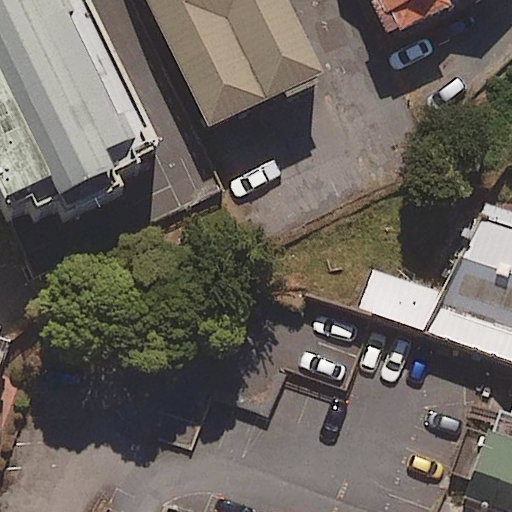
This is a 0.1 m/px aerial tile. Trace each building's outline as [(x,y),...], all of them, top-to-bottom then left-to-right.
[(0,0),(0,207),(154,132),(89,0),(0,0)] [(152,0),(216,129),(335,71),(299,0),(152,0)] [(430,0),(389,0),(398,16),(430,0)] [(511,272),(511,200),(487,192),(464,255),(511,272)] [(511,272),(464,255),(413,236),(391,297),(511,341),(511,272)] [(511,484),(511,421),(498,416),(477,472),(492,477),(511,484)] [(0,456),(12,423),(0,418),(0,456)] [(511,511),(511,484),(492,477),(478,511),(511,511)]
